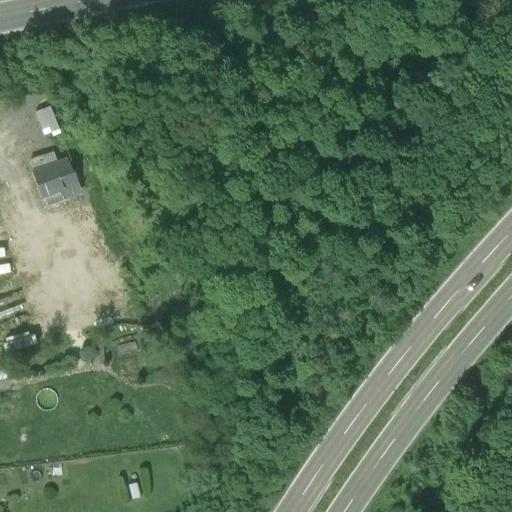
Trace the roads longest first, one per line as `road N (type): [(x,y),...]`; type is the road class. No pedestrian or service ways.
road 1 (primary): [(511,241),(390,376),(297,511)]
road 2 (primary): [(347,511),(390,445),(511,303)]
